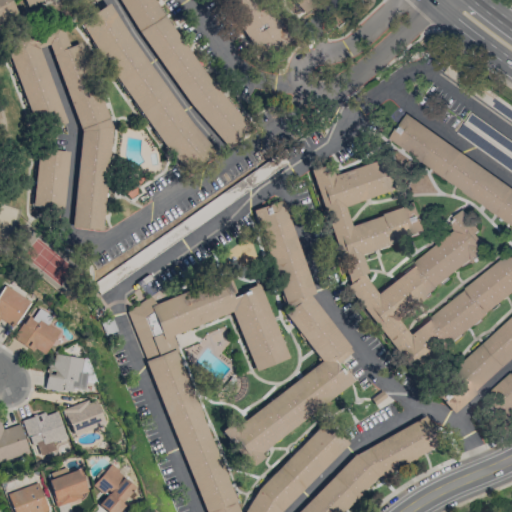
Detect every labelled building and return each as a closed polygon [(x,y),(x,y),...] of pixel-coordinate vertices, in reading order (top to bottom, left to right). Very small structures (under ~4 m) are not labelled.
[(0,0),(0,21),(17,13),(10,0),(0,0)] [(220,0),(233,22),(231,23),(239,36),(246,32),(260,58),(286,43),(261,0),(220,0)] [(107,2),(78,22),(181,174),(210,154),(107,2)] [(79,135),(71,228),(101,230),(110,130),(79,42),(67,46),(61,26),(59,26),(4,44),(34,127),(50,128),(64,124),(39,47),(50,44),(79,135)] [(511,121),(511,105),(450,65),(442,76),(511,121)] [(511,186),(406,115),(388,142),(511,225),(511,186)] [(456,134),(511,173),(511,144),(470,115),(456,134)] [(64,207),(67,151),(36,149),(33,206),(64,207)] [(411,370),(511,296),(511,256),(511,257),(408,332),(399,319),(398,315),(485,252),(478,228),(465,210),(450,221),(454,235),(376,291),(369,282),(361,252),(417,236),(424,231),(417,204),(350,223),(345,205),(389,193),(380,160),(335,173),(329,163),(313,168),(345,280),(411,370)] [(322,363),(227,430),(230,438),(246,461),(353,386),(352,382),(337,361),(340,360),(352,352),(313,297),(285,199),(256,208),(286,313),(322,363)] [(240,511),(176,332),(232,315),(237,320),(252,370),(286,359),(262,284),(236,293),(231,279),(156,303),(153,299),(134,305),(208,511),(280,511),(300,488),(349,443),(326,420),(258,486),(240,511)] [(0,319),(12,327),(29,301),(3,285),(0,289),(0,319)] [(47,323),(51,318),(35,306),(13,337),(41,357),(59,331),(47,323)] [(511,317),(432,388),(453,412),(511,359),(511,317)] [(45,388),(81,393),(86,359),(50,353),(45,388)] [(511,370),(495,385),(489,394),(496,403),(501,406),(510,417),(511,415),(511,370)] [(104,424),(93,398),(61,411),(72,437),(104,424)] [(22,420),(33,453),(66,442),(55,408),(22,420)] [(0,417),(5,429),(21,424),(31,452),(0,462),(0,417)] [(361,447),(297,511),(343,511),(380,475),(442,449),(428,418),(361,447)] [(98,505),(105,511),(115,511),(136,488),(109,465),(91,484),(105,496),(98,505)] [(47,479),(55,506),(87,497),(79,469),(47,479)] [(6,493),(11,511),(48,511),(39,482),(6,493)]
